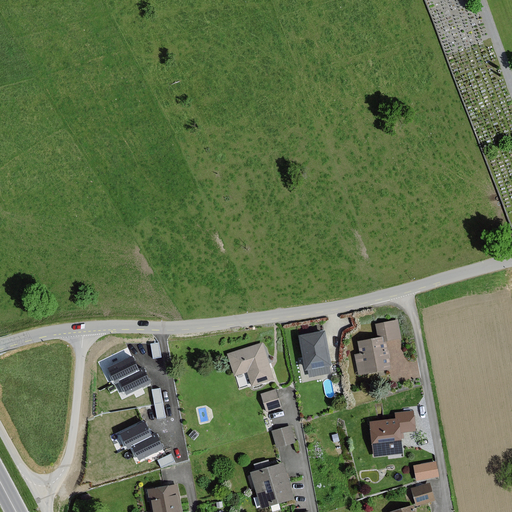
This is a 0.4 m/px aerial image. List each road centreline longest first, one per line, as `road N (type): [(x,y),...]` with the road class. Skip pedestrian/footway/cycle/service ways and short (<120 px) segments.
road 1 (residential): [(160,327),(290,313),(404,289)]
road 2 (residential): [(449,504),(404,289)]
